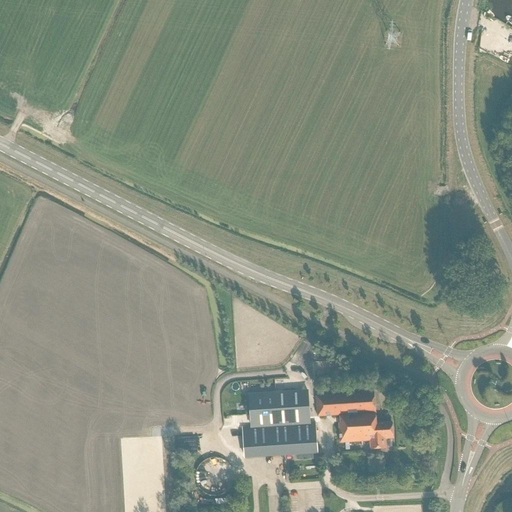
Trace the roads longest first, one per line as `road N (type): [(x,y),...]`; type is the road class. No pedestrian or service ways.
road 1 (secondary): [(412,342),(0,143)]
road 2 (tertiary): [(511,255),(462,145),(468,0)]
